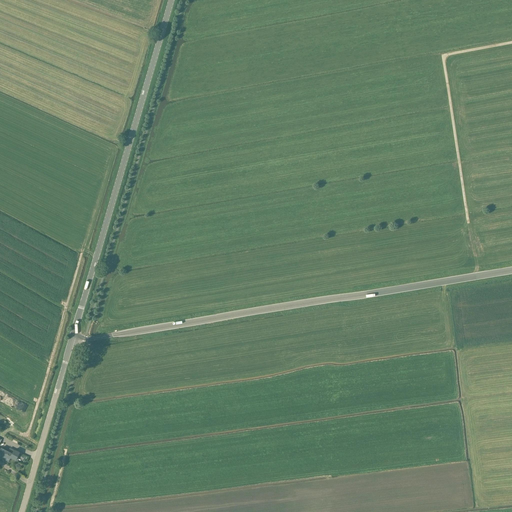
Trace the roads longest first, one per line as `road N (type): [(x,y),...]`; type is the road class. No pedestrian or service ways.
road 1 (tertiary): [(21,511),(171,0)]
road 2 (unclassified): [(35,511),(185,0)]
road 3 (track): [(468,223),(443,55),(511,42)]
